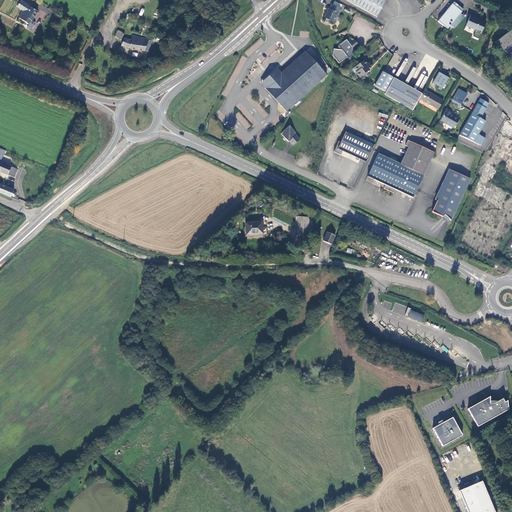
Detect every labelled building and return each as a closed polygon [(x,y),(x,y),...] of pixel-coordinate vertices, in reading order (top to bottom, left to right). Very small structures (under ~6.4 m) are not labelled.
[(346,0),(366,11),(372,0),(346,0)] [(377,17),(386,0),(385,0),(372,0),(366,11),(377,17)] [(36,12),(20,2),(16,8),(23,12),(18,19),(28,25),(36,12)] [(454,2),(452,4),(462,12),(464,10),(454,2)] [(331,4),(324,18),(333,23),(338,14),(339,15),(341,10),(331,4)] [(448,29),(462,12),(452,4),(438,21),(448,29)] [(486,22),(471,15),(466,25),(477,29),(475,33),(480,35),(486,22)] [(511,29),(496,43),(503,52),(505,51),(509,56),(511,53),(511,29)] [(119,30),(116,36),(121,40),(125,33),(119,30)] [(149,40),(133,36),(132,40),(125,39),(122,46),(131,49),(144,51),(149,40)] [(348,58),(355,52),(352,49),(358,44),(355,40),(346,39),(343,42),(339,42),(338,49),(334,49),(333,55),(339,62),(347,57),(348,58)] [(152,41),(149,40),(144,51),(148,52),(152,41)] [(266,88),(286,112),(326,76),(305,53),(282,73),(266,87),(266,88)] [(364,60),(352,70),(355,73),(356,72),(360,77),(369,70),(367,68),(369,66),(364,60)] [(262,83),(266,87),(282,73),(278,69),(266,79),(262,83)] [(394,78),(384,73),(383,72),(375,86),(386,92),(394,78)] [(442,88),(448,78),(439,73),(433,83),(442,88)] [(390,98),(400,82),(394,78),(386,92),(385,95),(390,98)] [(407,86),(400,82),(390,98),(413,111),(420,99),(421,96),(406,88),(407,86)] [(422,94),(407,86),(406,88),(421,96),(422,94)] [(460,107),(467,94),(459,89),(451,103),(460,107)] [(430,93),(424,90),(422,94),(421,96),(420,99),(438,109),(443,101),(439,98),(439,99),(430,93)] [(489,104),(480,99),(459,135),(482,145),(485,138),(478,134),(486,121),(480,118),(489,104)] [(454,128),(459,119),(451,114),(452,114),(447,111),(441,120),(454,128)] [(289,127),(280,134),(288,144),(289,143),(292,147),(299,141),(296,137),(297,136),(289,127)] [(339,141),(334,152),(341,155),(343,151),(366,162),(374,145),(346,132),(341,143),(339,141)] [(434,153),(408,141),(406,146),(409,147),(401,165),(378,154),(368,177),(385,185),(384,189),(394,193),(395,190),(413,198),(434,153)] [(0,172),(13,178),(17,171),(0,162),(0,172)] [(470,179),(451,170),(432,212),(443,217),(445,215),(451,221),(470,179)] [(0,194),(10,199),(11,196),(13,197),(14,196),(16,195),(16,194),(16,193),(15,192),(14,191),(15,189),(11,187),(10,189),(0,184),(0,194)] [(295,227),(303,227),(304,218),(296,217),(295,227)] [(262,222),(245,223),(246,236),(263,234),(262,222)] [(328,231),(323,240),(331,244),(336,235),(328,231)] [(424,317),(409,311),(407,317),(421,323),(424,317)] [(503,399),(494,403),(490,403),(490,397),(479,402),(468,409),(478,427),(508,410),(507,401),(505,402),(503,399)] [(432,429),(442,446),(462,435),(452,417),(443,423),(442,420),(438,423),(439,425),(432,429)] [(494,511),(482,481),(459,491),(467,511),(494,511)]
